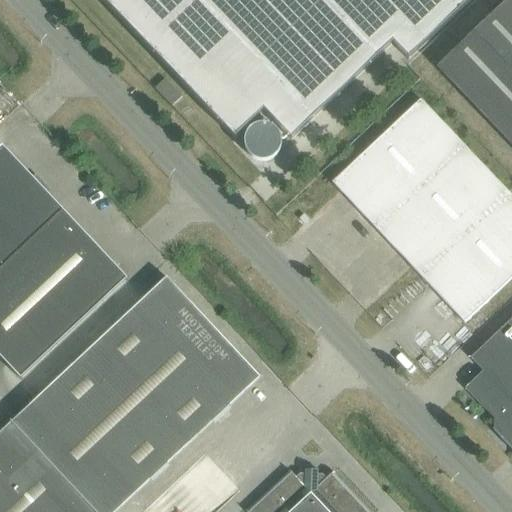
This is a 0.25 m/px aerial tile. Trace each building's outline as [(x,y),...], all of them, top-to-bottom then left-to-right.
[(101,0),(234,140),(263,111),(291,141),(393,44),(408,60),(471,0),(101,0)] [(511,2),(510,0),(506,0),(437,67),(511,145),(511,2)] [(165,79),(154,89),(172,107),(182,97),(165,79)] [(420,99),(331,183),(378,232),(466,148),(420,99)] [(0,148),(0,269),(62,211),(2,146),(0,148)] [(511,196),(466,148),(378,232),(424,280),(511,197),(511,196)] [(511,197),(424,280),(464,324),(511,278),(511,197)] [(127,279),(62,211),(0,269),(0,357),(20,379),(127,279)] [(366,511),(332,475),(334,473),(333,472),(326,479),(322,475),(317,475),(318,471),(305,470),(304,474),(300,474),(296,478),(289,471),(288,471),(290,474),(249,511),(247,511),(246,510),(245,511),(246,511),(115,511),(260,378),(166,278),(0,432),(0,511),(366,511)] [(511,319),(471,357),(471,358),(483,371),(464,389),(493,419),(493,431),(511,450),(511,448),(511,319)]
